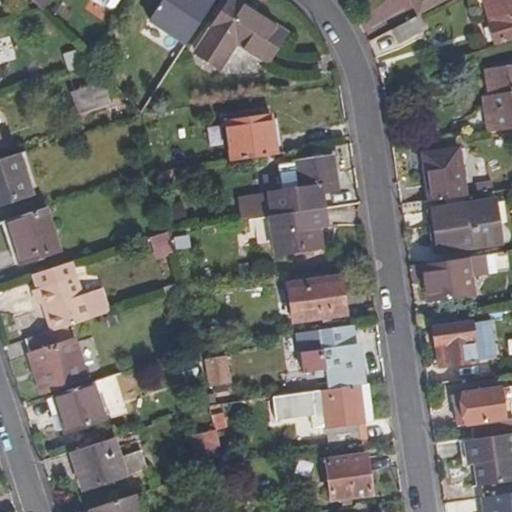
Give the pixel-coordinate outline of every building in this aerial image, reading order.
[(31,0),(43,11),(49,0),(31,0)] [(113,8),(118,0),(93,0),(108,10),(113,8)] [(162,0),(149,21),(186,45),(213,3),(208,0),(162,0)] [(412,0),(420,14),(446,0),(412,0)] [(511,0),(479,0),(487,24),(493,21),(499,40),(511,36),(511,0)] [(238,45),(268,65),(286,37),(232,2),(198,55),(221,70),(238,45)] [(418,17),(390,31),(397,45),(425,31),(418,17)] [(76,71),(94,64),(84,53),(72,58),(76,71)] [(494,108),(490,108),(487,108),(490,132),(493,132),(511,128),(511,66),(478,72),(482,98),(493,97),(494,108)] [(77,114),(98,107),(92,88),(71,94),(77,114)] [(487,108),(490,108),(494,108),(493,97),(482,98),(484,109),(487,108)] [(228,123),(232,161),(277,155),(272,117),(228,123)] [(448,199),(466,197),(459,150),(427,154),(434,201),(448,199)] [(38,187),(27,151),(19,153),(32,189),(38,187)] [(19,153),(0,159),(0,203),(33,194),(32,189),(19,153)] [(333,158),(299,163),(281,165),(285,192),(270,194),(273,216),(315,210),(324,209),(322,194),(338,192),(333,158)] [(175,185),(173,170),(158,171),(161,187),(175,185)] [(468,206),(466,197),(448,199),(449,207),(434,210),(440,254),(502,245),(496,201),(468,206)] [(61,252),(46,208),(6,221),(20,265),(61,252)] [(273,216),(269,217),(275,255),(320,249),(315,210),(273,216)] [(20,265),(6,221),(0,222),(14,266),(20,265)] [(173,246),(170,229),(149,237),(154,252),(173,246)] [(507,252),(482,256),(468,257),(469,260),(471,277),(511,271),(507,252)] [(471,277),(469,260),(411,269),(414,286),(428,284),(434,283),(437,299),(473,294),(471,277)] [(74,303),(61,265),(23,278),(28,293),(33,308),(43,335),(52,332),(105,314),(98,295),(74,303)] [(293,322),(346,315),(342,279),(289,286),(293,322)] [(434,283),(428,284),(431,300),(437,299),(434,283)] [(28,310),(33,308),(28,293),(23,294),(28,310)] [(471,324),(471,323),(436,328),(441,367),(476,363),(476,361),(496,358),(491,321),(473,324),(471,324)] [(354,348),(352,326),(299,333),(304,372),(315,371),(317,377),(328,375),(330,390),(358,385),(363,385),(359,347),(354,348)] [(55,343),(52,332),(43,335),(25,342),(43,395),(88,380),(75,337),(55,343)] [(209,385),(212,384),(229,382),(226,357),(205,359),(209,385)] [(107,419),(94,381),(55,394),(68,432),(107,419)] [(358,385),(330,390),(272,397),(275,420),(315,415),(315,413),(325,412),(328,427),(330,427),(333,450),(362,447),(359,423),(363,422),(358,385)] [(459,425),(472,423),(506,419),(499,387),(465,392),(466,399),(456,400),(459,425)] [(213,416),(216,431),(228,427),(223,412),(213,416)] [(472,423),(474,439),(511,432),(511,417),(506,419),(472,423)] [(216,430),(201,434),(207,458),(210,469),(224,464),(216,430)] [(511,432),(474,439),(467,439),(470,464),(479,463),(482,486),(511,481),(511,432)] [(207,458),(201,434),(191,436),(196,460),(207,458)] [(122,457),(115,438),(73,453),(85,490),(149,469),(143,450),(122,457)] [(229,453),(222,455),(224,464),(232,463),(229,453)] [(331,500),(373,495),(367,455),(326,461),(331,500)] [(511,511),(511,493),(484,498),(486,511),(511,511)] [(140,511),(134,494),(91,508),(91,511),(140,511)]
